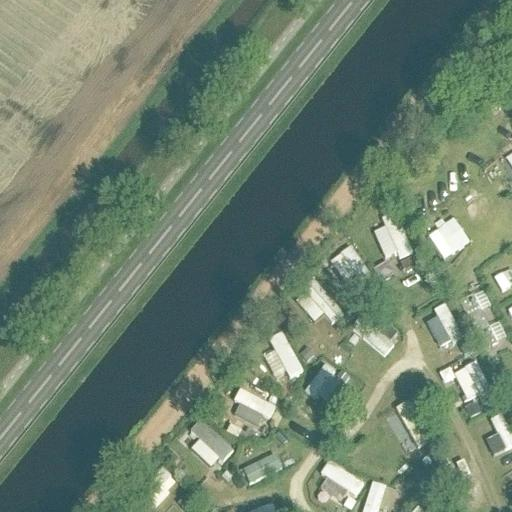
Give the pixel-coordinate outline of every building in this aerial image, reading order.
[(411,262),(400,268),(403,275),(415,269),(411,262)] [(496,348),(495,346),(488,331),(480,315),(474,301),(473,300),(459,307),(482,355),(496,348)] [(466,345),(458,350),(463,359),(471,355),(466,345)] [(327,367),(336,362),(328,349),(319,354),(327,367)] [(307,369),(315,361),(307,352),(299,360),(307,369)] [(300,376),(292,372),(286,382),(294,386),(300,376)] [(495,433),(506,427),(490,399),(479,404),(495,433)] [(232,431),(240,417),(225,408),(216,421),(232,431)] [(475,408),(465,413),(469,423),(480,417),(475,408)] [(169,453),(163,460),(171,468),(177,461),(169,453)] [(324,482),(357,488),(361,467),(328,461),(324,482)] [(111,501),(126,510),(135,495),(121,486),(111,501)] [(448,494),(432,489),(428,503),(444,508),(448,494)] [(181,511),(198,511),(200,510),(190,501),(181,511)]
